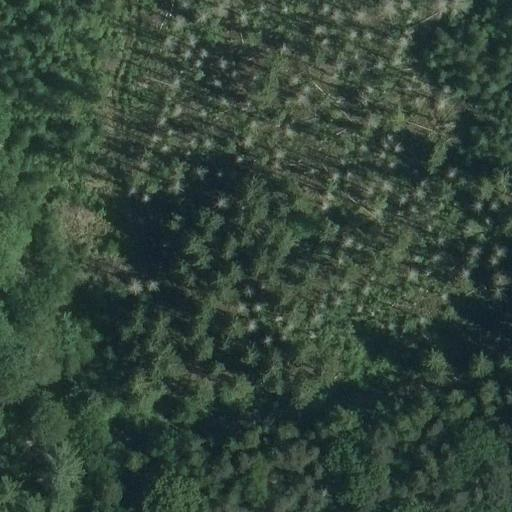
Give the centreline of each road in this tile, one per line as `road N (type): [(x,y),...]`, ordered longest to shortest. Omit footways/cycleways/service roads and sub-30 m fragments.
road 1 (track): [(0,135),(70,445),(511,370)]
road 2 (track): [(0,453),(70,445),(82,511)]
